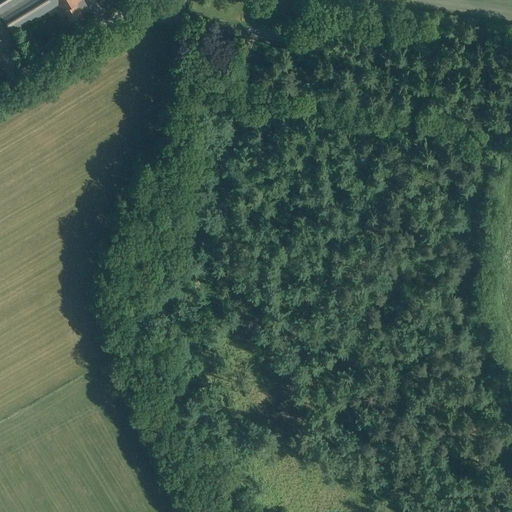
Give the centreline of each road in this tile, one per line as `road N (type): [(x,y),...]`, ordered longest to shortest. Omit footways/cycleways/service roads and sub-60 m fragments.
road 1 (track): [(251,33),(236,131),(158,328),(164,363),(200,438),(253,511)]
road 2 (tertiary): [(511,73),(169,20),(138,5)]
road 3 (tertiary): [(0,92),(138,5)]
